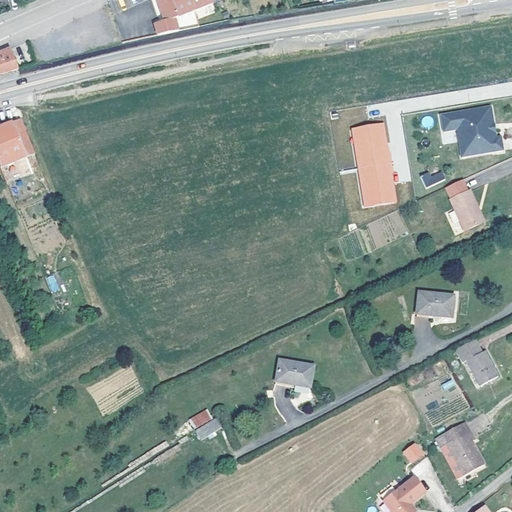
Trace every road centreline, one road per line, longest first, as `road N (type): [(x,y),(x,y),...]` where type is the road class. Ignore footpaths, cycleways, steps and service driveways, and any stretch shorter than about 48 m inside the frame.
road 1 (primary): [(0,97),(237,42),(511,2)]
road 2 (primary): [(429,0),(248,30),(0,86)]
